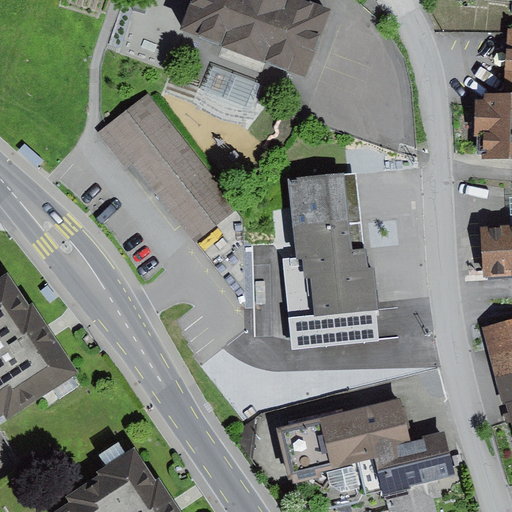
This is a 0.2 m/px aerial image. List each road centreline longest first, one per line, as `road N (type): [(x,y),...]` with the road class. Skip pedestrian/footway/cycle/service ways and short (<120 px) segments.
road 1 (residential): [(496,511),(447,313),(431,96),(417,46),(390,0)]
road 2 (primary): [(17,194),(105,289),(244,511)]
